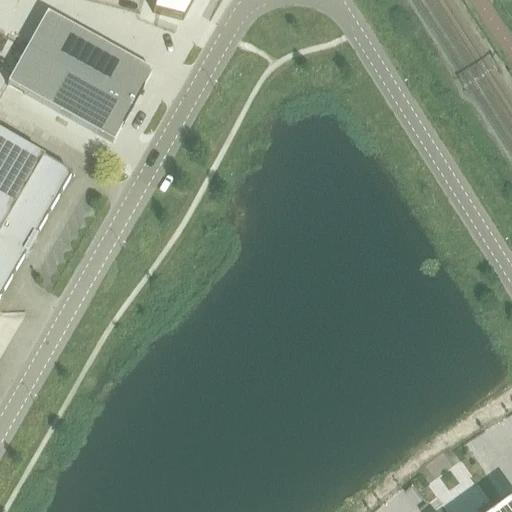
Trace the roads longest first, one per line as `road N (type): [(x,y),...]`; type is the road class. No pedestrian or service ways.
road 1 (unclassified): [(0,427),(227,35),(255,0)]
road 2 (unclassified): [(333,0),(511,277)]
